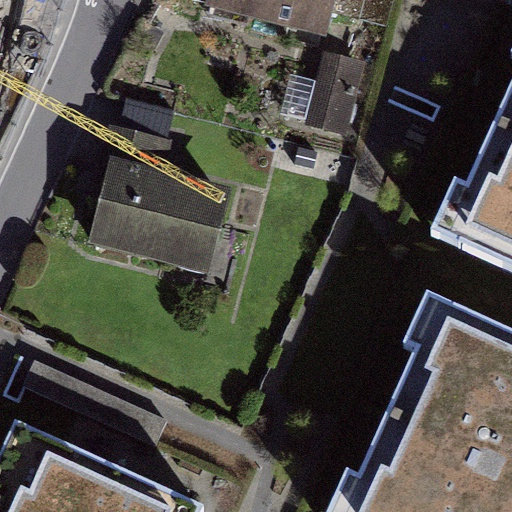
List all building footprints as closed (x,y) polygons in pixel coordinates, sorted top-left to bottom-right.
[(0,0),(0,60),(13,0),(0,0)] [(330,0),(211,0),(208,17),(322,41),(330,0)] [(511,88),(469,183),(455,177),(431,231),(511,267),(511,88)] [(223,193),(111,164),(90,247),(201,276),(223,193)] [(347,465),(325,511),(511,511),(511,328),(428,290),(404,343),(418,349),(361,472),(347,465)] [(201,511),(204,505),(15,420),(0,453),(0,511),(201,511)]
